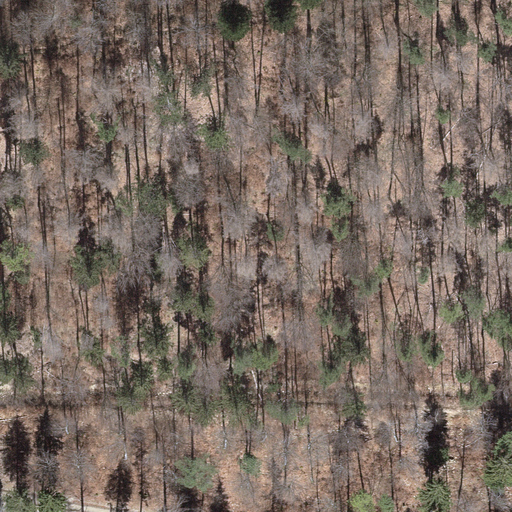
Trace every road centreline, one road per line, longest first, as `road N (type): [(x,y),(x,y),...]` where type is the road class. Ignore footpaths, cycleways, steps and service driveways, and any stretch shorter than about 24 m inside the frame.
road 1 (track): [(0,399),(511,394)]
road 2 (track): [(141,511),(0,488)]
